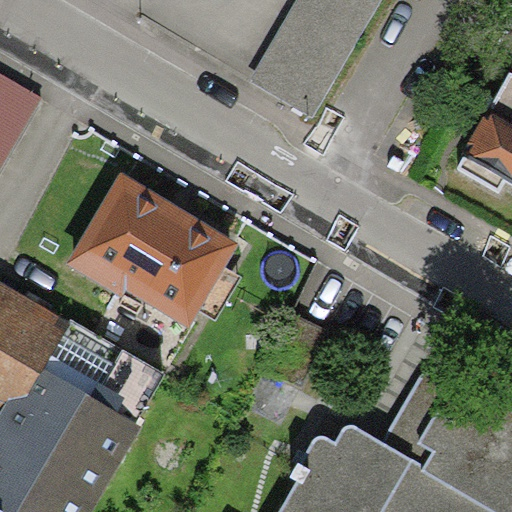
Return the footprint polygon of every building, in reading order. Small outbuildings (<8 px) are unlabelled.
[(381,0),(306,0),(257,83),(313,116),(381,0)] [(0,179),(46,102),(0,73),(0,179)] [(511,81),(458,168),(502,195),(509,183),(511,184),(511,81)] [(233,241),(127,175),(73,262),(117,290),(125,277),(186,315),(233,241)] [(0,442),(66,337),(0,297),(0,442)] [(331,331),(292,311),(263,366),(302,386),(331,331)] [(71,322),(66,337),(0,442),(0,511),(86,511),(125,449),(140,443),(133,434),(168,375),(71,322)] [(456,384),(427,370),(368,474),(341,461),(344,448),(319,433),(304,466),(292,478),(300,483),(280,511),(511,511),(511,409),(473,385),(465,392),(456,384)]
